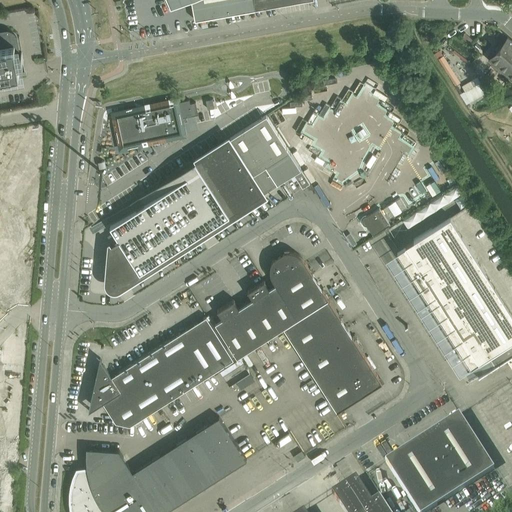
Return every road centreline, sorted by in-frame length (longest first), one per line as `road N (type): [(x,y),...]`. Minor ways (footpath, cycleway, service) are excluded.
road 1 (unclassified): [(60,310),(124,312),(280,214),(317,215),(418,368),(420,394),(244,511)]
road 2 (unknown): [(372,189),(427,156),(380,69),(368,67),(294,116),(291,136),(343,210)]
road 3 (unclassified): [(85,62),(370,10),(405,11)]
road 4 (secondary): [(46,310),(30,511)]
road 5 (secondary): [(44,511),(60,310)]
road 6 (secondary): [(70,207),(85,62)]
road 7 (secondary): [(66,63),(52,207)]
